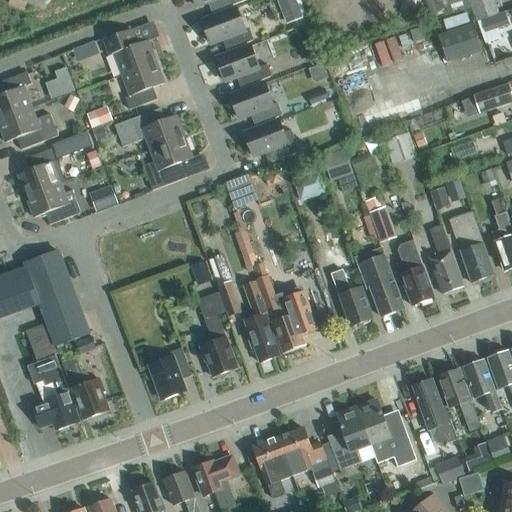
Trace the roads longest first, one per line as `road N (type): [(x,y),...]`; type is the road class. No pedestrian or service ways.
road 1 (tertiary): [(151,441),(511,311)]
road 2 (residential): [(0,77),(159,12),(220,168)]
road 3 (residential): [(151,441),(72,231)]
road 4 (residential): [(220,168),(72,231)]
road 5 (tertiary): [(0,495),(151,441)]
